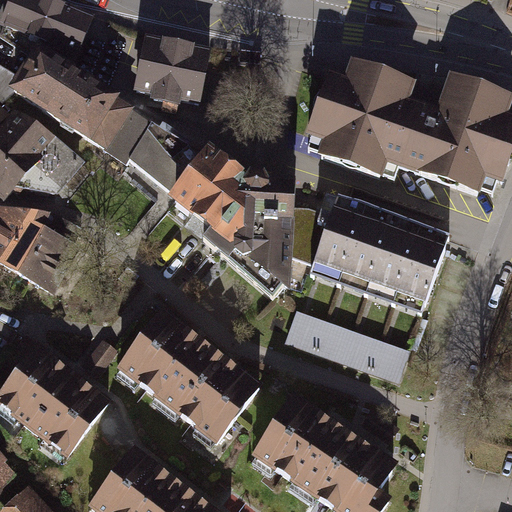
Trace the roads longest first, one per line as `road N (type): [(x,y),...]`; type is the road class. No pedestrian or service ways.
road 1 (residential): [(453,421),(232,344),(156,281)]
road 2 (secondary): [(171,0),(279,24),(461,35)]
road 3 (residential): [(511,224),(478,315),(453,421)]
